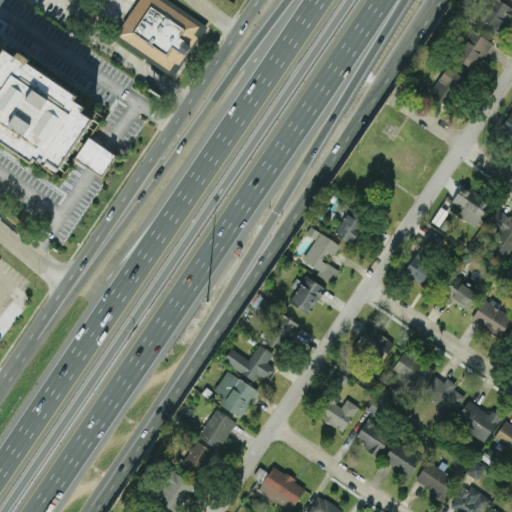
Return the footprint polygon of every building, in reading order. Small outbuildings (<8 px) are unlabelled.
[(137,0),(169,0),(205,23),(171,75),(113,38),(137,0)] [(500,36),(511,9),(511,6),(498,0),(488,0),(477,25),(500,36)] [(454,58),(474,71),(492,42),(472,30),(454,58)] [(80,110),(92,118),(82,134),(67,156),(56,174),(43,165),(41,169),(30,162),(27,167),(0,149),(0,46),(74,95),(72,99),(82,106),(80,110)] [(446,106),(466,78),(448,66),(429,93),(446,106)] [(511,110),(499,131),(511,139),(511,110)] [(102,178),(116,155),(89,137),(74,160),(102,178)] [(491,202),(463,185),(452,202),(462,208),(457,215),(476,226),(491,202)] [(352,243),(366,218),(348,208),(334,234),(352,243)] [(511,249),(511,216),(496,208),(488,222),(499,228),(486,251),(505,262),(511,249)] [(340,244),(310,227),(306,234),(314,239),(302,260),(319,270),(316,275),(331,283),(338,269),(322,260),(327,251),(334,255),(340,244)] [(424,285),(435,268),(428,264),(445,239),(431,230),(404,273),(424,285)] [(290,304),(312,314),(325,286),(303,276),(290,304)] [(478,290),(451,277),(442,296),(468,309),(478,290)] [(471,319),(499,338),(511,318),(511,317),(484,299),(471,319)] [(263,337),(281,351),(300,326),(282,313),(263,337)] [(380,363),(394,343),(368,325),(354,345),(380,363)] [(231,348),(223,361),(254,381),(259,374),(267,379),(275,367),(267,362),(273,353),(259,344),(248,359),(231,348)] [(392,371),(421,387),(433,367),(404,350),(392,371)] [(218,404),(240,417),(258,390),(227,370),(214,391),(223,396),(218,404)] [(465,396),(453,389),(456,384),(447,378),(444,382),(435,376),(423,394),(443,408),(440,413),(450,419),(465,396)] [(342,432),(359,407),(347,399),(341,407),(333,402),(322,418),(342,432)] [(489,414),(468,400),(454,422),(485,442),(501,416),(492,410),(489,414)] [(198,436),(218,449),(236,422),(216,408),(198,436)] [(377,455),(391,435),(368,418),(354,439),(377,455)] [(511,450),(511,424),(505,420),(493,439),(511,450)] [(178,467),(196,479),(214,452),(197,440),(178,467)] [(410,475),(421,456),(394,442),(384,461),(410,475)] [(428,461),(415,481),(444,499),(456,478),(428,461)] [(478,479),(484,467),(473,462),(467,473),(478,479)] [(290,511),(306,487),(273,465),(257,490),(290,511)] [(175,511),(194,486),(171,469),(152,496),(175,511)] [(458,511),(483,511),(492,500),(467,483),(451,507),(458,511)] [(342,511),(344,511),(319,495),(307,511),(342,511)]
